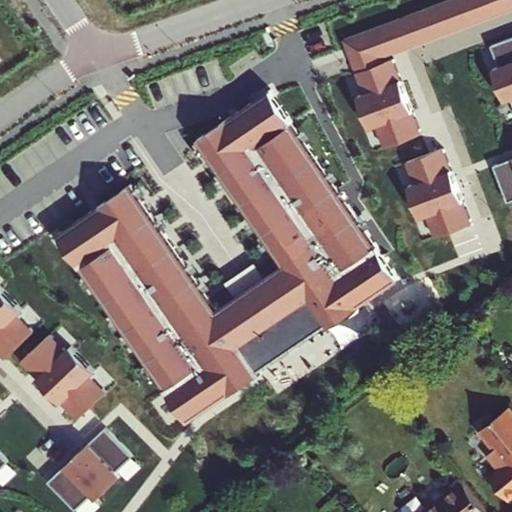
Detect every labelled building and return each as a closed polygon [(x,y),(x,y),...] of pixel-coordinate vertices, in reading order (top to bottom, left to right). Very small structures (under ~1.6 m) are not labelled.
[(357,71),(391,59),(389,53),(511,6),(511,0),(441,0),(343,37),(357,71)] [(511,37),(491,45),(511,100),(511,37)] [(391,59),(357,71),(385,147),(423,133),(395,58),(391,59)] [(199,139),(283,264),(259,281),(252,270),(234,282),(241,293),(217,309),(133,183),(60,233),(189,423),(261,373),(259,370),(324,325),(327,329),(400,279),(271,89),(199,139)] [(445,147),(407,161),(434,236),(472,223),(445,147)] [(511,157),(493,164),(507,202),(511,200),(511,157)] [(0,288),(0,346),(9,356),(38,328),(0,288)] [(52,334),(22,361),(78,420),(107,392),(52,334)] [(511,416),(506,409),(478,433),(493,452),(485,458),(497,474),(487,481),(505,504),(511,497),(511,416)] [(49,481),(77,510),(135,453),(107,425),(49,481)] [(0,471),(12,459),(0,446),(0,471)] [(482,511),(455,477),(411,511),(482,511)]
